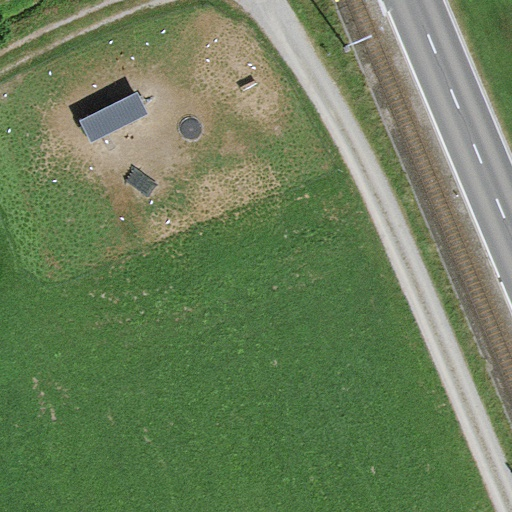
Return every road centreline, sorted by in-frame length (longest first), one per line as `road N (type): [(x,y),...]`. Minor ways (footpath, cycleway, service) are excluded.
road 1 (track): [(511,507),(372,165),(267,0)]
road 2 (primary): [(511,224),(418,0)]
